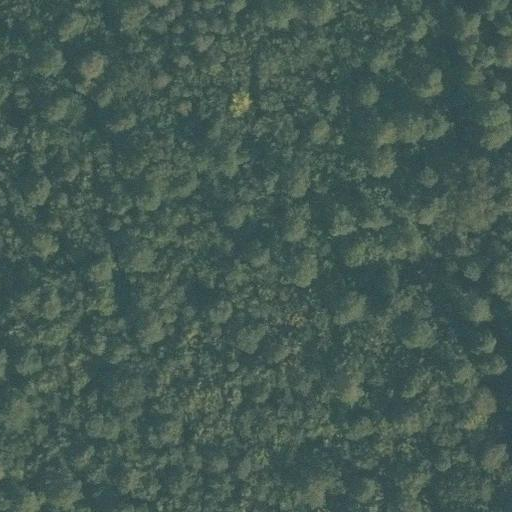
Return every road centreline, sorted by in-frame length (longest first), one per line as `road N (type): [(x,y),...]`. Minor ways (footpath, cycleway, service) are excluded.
road 1 (track): [(470,233),(0,308)]
road 2 (track): [(511,486),(470,233)]
road 3 (track): [(470,233),(432,0)]
